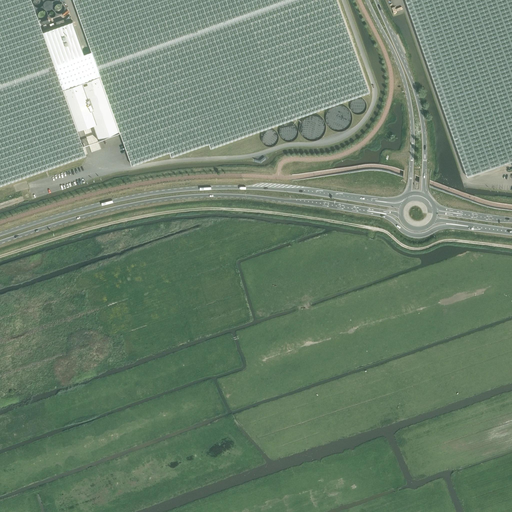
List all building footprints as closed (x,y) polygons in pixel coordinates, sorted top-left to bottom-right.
[(31,0),(0,0),(0,185),(86,155),(77,130),(60,81),(42,32),(31,0)] [(337,0),(73,0),(92,51),(98,67),(120,132),(132,165),(170,152),(171,157),(209,143),(211,148),(370,92),(337,0)] [(511,0),(405,0),(467,177),(511,161),(511,0)] [(57,26),(42,32),(60,81),(98,67),(92,51),(84,54),(73,21),(65,24),(63,19),(56,22),(57,26)] [(98,67),(60,81),(77,130),(92,125),(98,140),(120,132),(98,67)]
